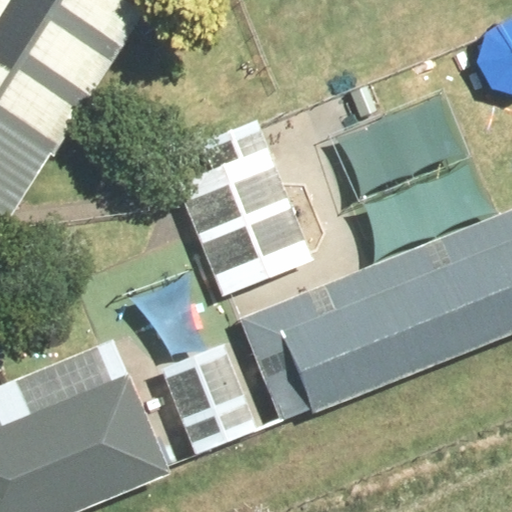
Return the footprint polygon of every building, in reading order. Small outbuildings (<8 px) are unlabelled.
[(0,0),(0,233),(130,0),(0,0)] [(352,129),(372,185),(461,152),(441,97),(352,129)] [(269,148),(166,194),(212,300),(315,256),(269,148)] [(511,210),(236,321),(278,431),(511,339),(511,210)] [(0,511),(88,511),(166,482),(113,344),(0,386),(0,511)] [(223,350),(150,381),(186,465),(258,434),(223,350)]
